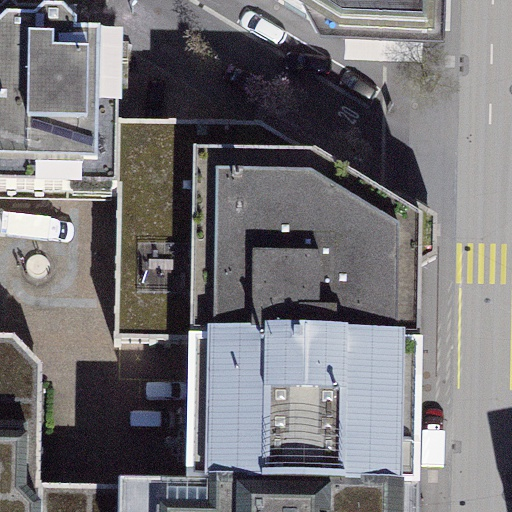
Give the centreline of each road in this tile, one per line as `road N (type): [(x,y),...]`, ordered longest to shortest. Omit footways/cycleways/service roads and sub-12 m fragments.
road 1 (residential): [(160,0),(448,172),(489,179)]
road 2 (primary): [(484,511),(489,179)]
road 3 (primary): [(489,179),(494,0)]
